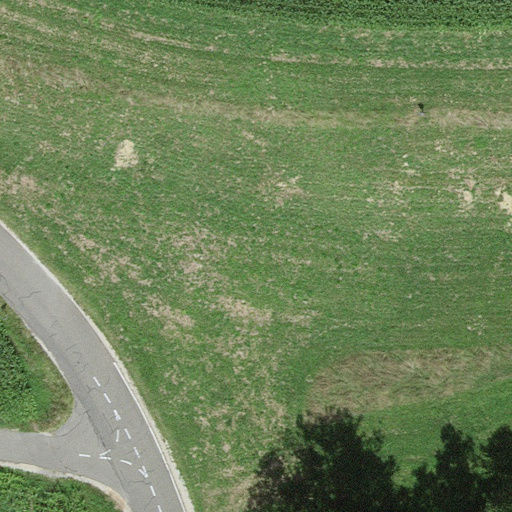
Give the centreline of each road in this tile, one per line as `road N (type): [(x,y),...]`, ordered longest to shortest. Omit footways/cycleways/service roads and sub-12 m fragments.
road 1 (unclassified): [(124,443),(0,266)]
road 2 (residential): [(124,443),(0,426)]
